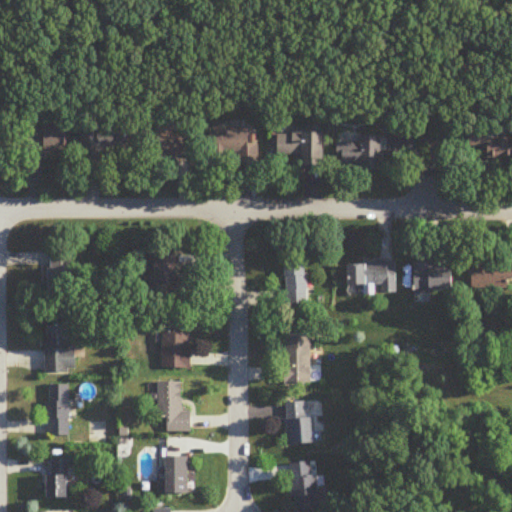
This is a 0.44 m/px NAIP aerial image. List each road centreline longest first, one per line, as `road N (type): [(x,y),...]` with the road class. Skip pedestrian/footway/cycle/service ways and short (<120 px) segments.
road 1 (residential): [(511,208),(0,208)]
road 2 (residential): [(233,209),(239,511)]
